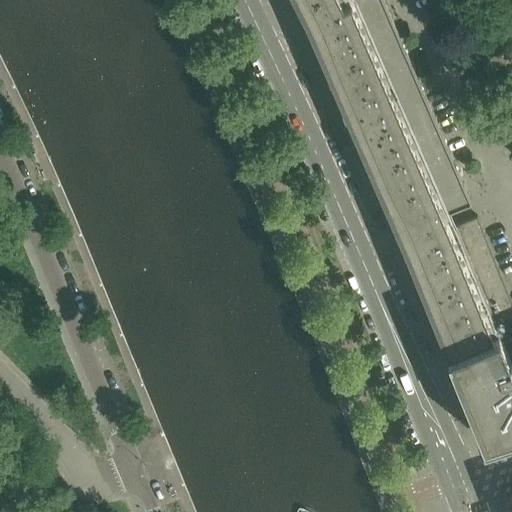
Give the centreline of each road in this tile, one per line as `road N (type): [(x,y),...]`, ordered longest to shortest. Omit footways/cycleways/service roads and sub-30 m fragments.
road 1 (tertiary): [(455,477),(243,0)]
road 2 (residential): [(134,468),(0,153)]
road 3 (residential): [(134,468),(97,479),(0,377)]
